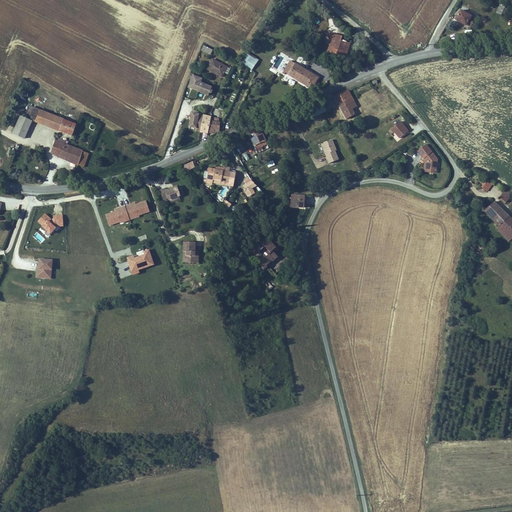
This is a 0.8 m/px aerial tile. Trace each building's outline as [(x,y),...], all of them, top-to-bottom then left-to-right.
[(506,6),(501,4),(496,13),(504,16),(507,9),(505,8),(506,6)] [(476,19),(461,10),(456,19),(461,21),(460,23),(466,27),(467,25),(471,27),(476,19)] [(337,37),(332,35),(332,34),(328,33),(326,41),(330,42),(329,45),(334,46),(331,55),(346,59),(348,53),(345,52),(348,43),(344,42),(343,43),(341,42),(342,37),(337,35),(337,37)] [(352,40),(342,37),(341,42),(343,43),(344,42),(348,43),(345,52),(348,53),(352,40)] [(214,51),(204,46),(202,50),(212,55),(214,51)] [(301,49),(295,46),(292,50),(298,54),(301,49)] [(281,52),(271,66),(281,73),(291,58),(281,52)] [(241,65),(252,71),(258,61),(247,55),(241,65)] [(228,67),(213,59),(207,70),(222,77),(228,67)] [(290,60),(282,73),(285,75),(286,73),(289,75),(312,89),(319,77),(296,63),(295,64),(290,60)] [(191,81),(188,88),(209,97),(213,87),(201,82),(202,79),(193,75),(194,74),(191,73),(189,80),(191,81)] [(335,96),(339,104),(352,97),(348,89),(335,96)] [(352,97),(339,104),(346,119),(356,114),(353,110),(357,108),(352,97)] [(324,104),(312,108),(315,117),(327,112),(324,104)] [(35,122),(40,110),(30,106),(26,118),(33,121),(35,122)] [(60,132),(64,120),(40,110),(35,122),(60,132)] [(197,130),(200,115),(191,113),(188,129),(197,130)] [(204,115),(200,133),(208,133),(211,117),(212,117),(204,115)] [(25,139),(33,121),(26,118),(20,116),(13,134),(25,139)] [(211,117),(208,133),(220,133),(221,122),(219,122),(219,119),(211,117)] [(77,125),(64,120),(60,132),(72,137),(77,125)] [(400,139),(409,132),(401,122),(391,130),(394,134),(395,133),(400,139)] [(268,148),(260,130),(249,135),(258,153),(268,148)] [(58,141),(55,140),(51,153),(60,158),(78,166),(83,152),(83,151),(65,144),(66,141),(59,138),(58,141)] [(326,155),(330,164),(339,160),(336,151),(337,150),(333,140),(323,144),(328,155),(326,155)] [(426,169),(437,170),(438,159),(427,145),(418,152),(423,159),(426,163),(426,169)] [(89,154),(83,152),(78,166),(84,168),(89,154)] [(437,173),(437,170),(426,169),(426,163),(423,159),(422,160),(424,163),(424,172),(437,173)] [(192,161),(183,165),(186,172),(195,168),(192,161)] [(230,182),(232,172),(208,167),(206,177),(213,179),(212,182),(221,184),(222,181),(230,182)] [(244,181),(246,184),(242,186),(248,197),(255,194),(250,186),(252,185),(249,179),(244,181)] [(486,179),(481,186),(488,191),(493,184),(486,179)] [(167,189),(161,191),(165,200),(171,198),(172,200),(186,194),(184,187),(180,188),(179,186),(167,190),(167,189)] [(506,190),(500,197),(505,201),(511,195),(506,190)] [(291,194),(290,206),(304,207),(305,195),(291,194)] [(221,204),(229,210),(232,206),(225,200),(221,204)] [(149,211),(146,201),(136,204),(130,206),(129,204),(125,206),(126,208),(130,219),(134,218),(133,216),(139,214),(139,215),(149,211)] [(511,218),(496,201),(485,212),(499,226),(511,239),(511,218)] [(130,219),(126,208),(125,206),(121,207),(122,209),(116,211),(105,215),(109,225),(120,222),(119,220),(124,219),(125,221),(130,219)] [(57,232),(60,229),(60,226),(63,226),(63,215),(54,215),(54,217),(52,220),(45,214),(38,221),(43,226),(39,230),(48,238),(56,230),(57,232)] [(510,242),(511,240),(511,239),(499,226),(497,229),(510,242)] [(253,256),(254,256),(256,259),(261,265),(263,263),(265,265),(271,260),(272,261),(277,257),(273,252),(273,253),(271,251),(276,247),(270,240),(268,241),(265,237),(260,241),(259,240),(252,245),(250,243),(247,246),(250,249),(248,251),(253,256)] [(196,243),(183,242),(183,253),(187,253),(187,257),(185,257),(185,263),(199,263),(200,252),(196,252),(196,243)] [(139,271),(154,266),(149,250),(144,252),(144,255),(135,258),(134,256),(127,258),(133,276),(140,273),(139,271)] [(51,280),(53,260),(39,260),(39,268),(37,268),(36,279),(51,280)]
